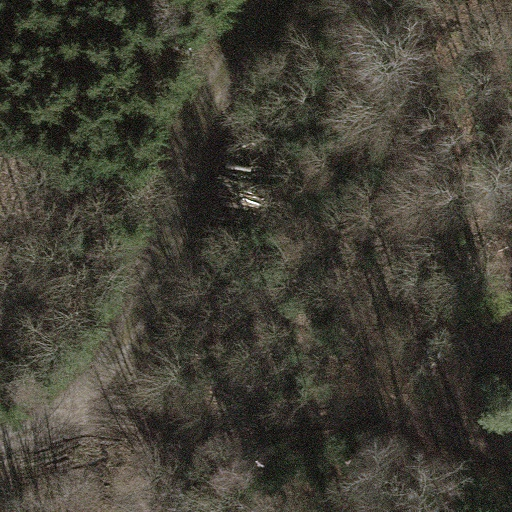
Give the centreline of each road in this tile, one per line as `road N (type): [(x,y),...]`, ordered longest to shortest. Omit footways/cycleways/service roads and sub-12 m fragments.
road 1 (track): [(0,442),(101,372),(168,262),(222,77),(265,0)]
road 2 (track): [(18,435),(155,433),(333,412),(511,454)]
